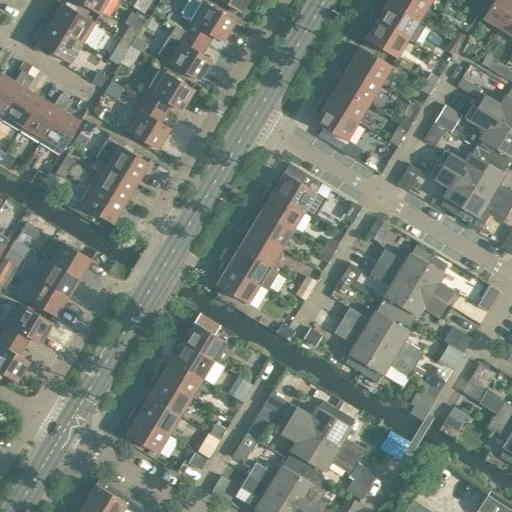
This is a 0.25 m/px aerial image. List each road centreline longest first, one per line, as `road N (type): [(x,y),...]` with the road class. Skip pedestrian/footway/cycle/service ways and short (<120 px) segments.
road 1 (residential): [(284,0),(156,210),(184,227)]
road 2 (tertiary): [(63,430),(184,227)]
road 3 (residential): [(378,195),(462,59)]
road 4 (residential): [(511,273),(378,195)]
road 5 (residential): [(34,413),(111,285)]
road 6 (residential): [(191,507),(63,430)]
road 7 (residential): [(378,195),(252,121)]
road 8 (residential): [(191,507),(266,383)]
road 9 (tertiary): [(252,121),(326,0)]
road 10 (residential): [(309,316),(378,195)]
road 11 (residential): [(443,405),(511,285)]
road 12 (tertiary): [(184,227),(252,121)]
